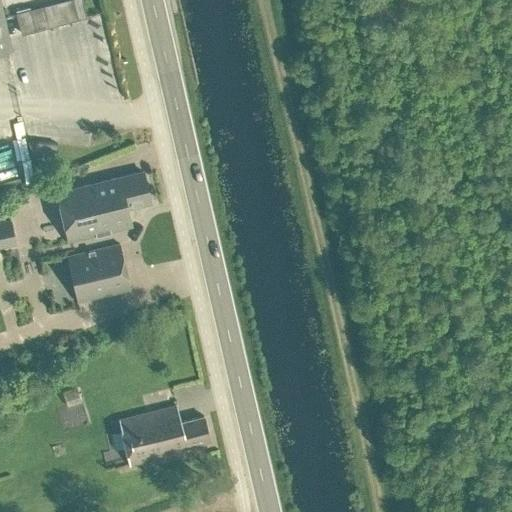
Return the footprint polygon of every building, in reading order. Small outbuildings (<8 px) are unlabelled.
[(86,17),(81,0),(63,0),(15,13),(21,34),(86,17)] [(0,50),(8,49),(0,14),(0,50)] [(149,202),(142,172),(56,192),(67,241),(130,226),(126,208),(149,202)] [(0,245),(16,242),(10,217),(0,219),(0,245)] [(77,300),(129,288),(117,243),(66,256),(77,300)] [(180,420),(175,405),(119,418),(128,463),(186,449),(185,445),(208,440),(203,415),(180,420)]
